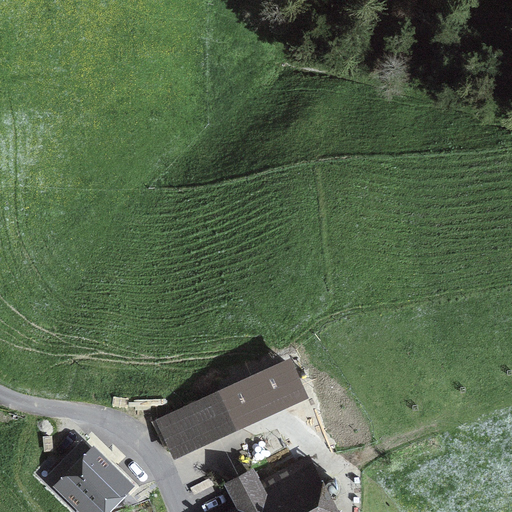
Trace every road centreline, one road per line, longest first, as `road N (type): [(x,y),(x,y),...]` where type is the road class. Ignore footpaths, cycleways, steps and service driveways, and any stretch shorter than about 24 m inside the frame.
road 1 (track): [(274,0),(285,46),(511,105)]
road 2 (track): [(0,401),(94,412),(144,438),(183,511)]
road 3 (track): [(511,406),(356,464),(353,511)]
